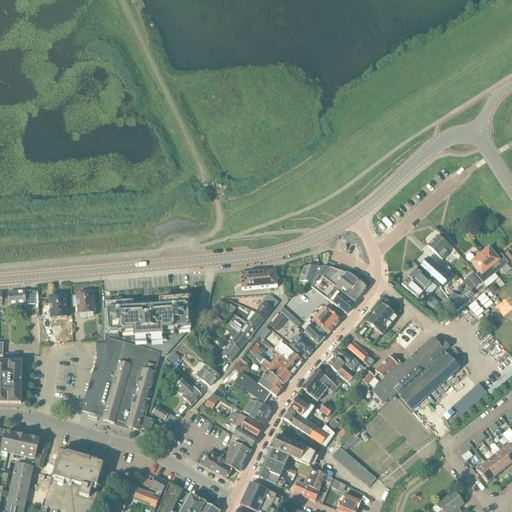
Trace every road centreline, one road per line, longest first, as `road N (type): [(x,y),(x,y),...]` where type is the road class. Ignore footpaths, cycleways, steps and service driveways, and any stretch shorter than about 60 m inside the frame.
road 1 (tertiary): [(0,279),(252,257),(355,216)]
road 2 (residential): [(244,477),(288,394),(379,284),(375,251)]
road 3 (residential): [(232,497),(157,457),(0,413)]
road 4 (residential): [(494,509),(446,451),(511,400)]
road 5 (tertiary): [(355,216),(443,142),(477,129)]
road 6 (residential): [(375,251),(467,171)]
